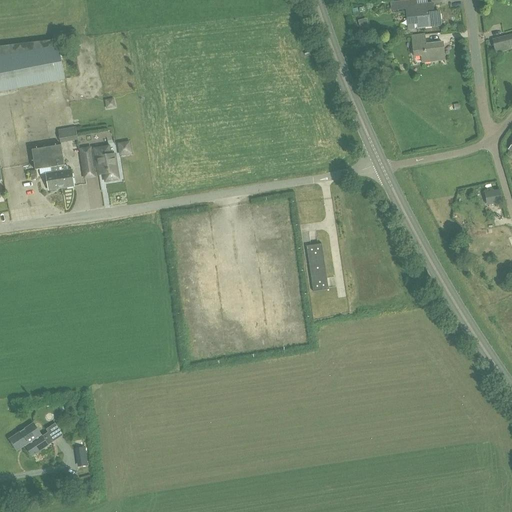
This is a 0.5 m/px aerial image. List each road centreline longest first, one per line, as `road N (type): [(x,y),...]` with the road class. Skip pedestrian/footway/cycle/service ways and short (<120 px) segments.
road 1 (unclassified): [(0,228),(381,167)]
road 2 (primary): [(511,386),(445,287),(381,167)]
road 3 (primary): [(381,167),(313,0)]
road 4 (residential): [(492,141),(469,0)]
